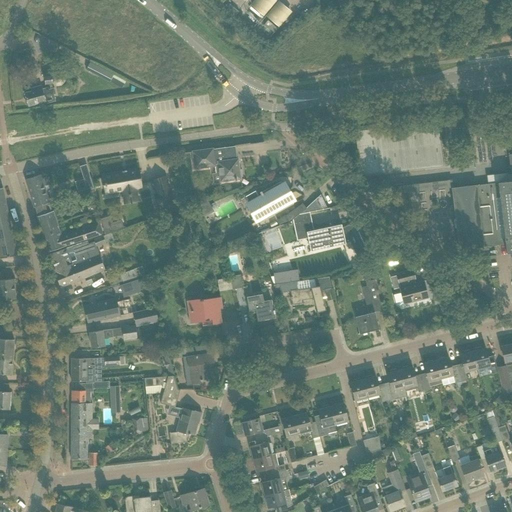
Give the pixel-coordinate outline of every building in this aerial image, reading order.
[(265,26),(274,33),(291,9),(277,0),(251,0),(247,7),(268,21),(265,26)] [(90,63),(86,70),(109,82),(112,75),(90,63)] [(53,83),(56,85),(62,85),(65,81),(64,75),(60,72),(55,73),(52,76),(45,77),(45,84),(53,83)] [(28,105),(28,106),(39,104),(39,106),(55,101),(54,95),(56,94),(54,88),(48,90),(48,88),(42,89),(41,86),(30,89),(31,91),(25,93),(26,99),(25,101),(26,104),(28,105)] [(355,136),(360,176),(404,170),(403,163),(405,163),(406,167),(410,166),(410,164),(417,163),(416,155),(422,154),(421,149),(440,146),(438,125),(355,136)] [(213,148),(192,151),(192,152),(192,153),(193,161),(195,169),(218,166),(220,182),(231,181),(241,179),(240,177),(243,177),(242,169),(239,170),(238,159),(237,159),(236,154),(226,155),(225,148),(213,149),(213,148)] [(511,152),(508,153),(511,181),(477,185),(452,187),(452,189),(453,188),(456,216),(457,216),(457,218),(453,219),(455,228),(458,228),(458,230),(460,249),(459,249),(459,250),(486,247),(495,246),(505,244),(506,253),(511,253),(511,152)] [(122,172),(103,176),(106,193),(122,190),(125,203),(138,201),(135,187),(141,186),(138,169),(127,171),(127,173),(122,173),(122,172)] [(34,208),(35,207),(49,203),(44,186),(51,184),(48,177),(42,179),(41,175),(25,179),(34,208)] [(255,191),(245,196),(254,212),(257,211),(262,221),(273,215),(284,209),(293,204),(281,182),(262,193),(261,191),(260,192),(260,193),(262,196),(259,198),(255,191)] [(156,190),(158,194),(155,195),(157,205),(160,204),(161,208),(173,205),(168,186),(156,190)] [(0,258),(0,259),(7,257),(17,255),(11,226),(3,188),(0,188),(0,258)] [(207,201),(197,206),(202,215),(212,210),(207,201)] [(49,203),(35,207),(38,216),(37,216),(48,252),(65,246),(64,246),(103,235),(99,224),(61,236),(53,211),(52,211),(49,203)] [(295,209),(285,217),(288,221),(289,222),(292,219),(299,214),(295,209)] [(356,234),(351,223),(342,228),(341,224),(313,230),(309,212),(299,214),(292,219),(297,240),(308,238),(310,251),(350,243),(356,255),(364,251),(361,246),(364,245),(364,246),(364,245),(358,232),(358,233),(356,234)] [(48,255),(54,269),(60,287),(105,271),(97,249),(96,246),(106,243),(105,241),(103,236),(93,239),(94,242),(88,244),(87,241),(58,251),(48,255)] [(409,259),(403,261),(405,269),(411,267),(409,259)] [(108,279),(111,286),(123,282),(124,283),(137,279),(145,275),(142,267),(133,270),(108,279)] [(297,269),(273,273),(274,284),(299,280),(297,269)] [(401,274),(396,275),(396,276),(398,283),(410,280),(412,279),(415,279),(413,271),(404,274),(401,274)] [(0,272),(0,300),(5,300),(15,299),(14,279),(3,280),(2,272),(0,272)] [(230,277),(232,290),(242,288),(240,275),(230,277)] [(303,303),(302,300),(313,298),(317,312),(326,310),(321,291),(331,288),(328,276),(310,279),(279,284),(280,293),(290,291),(292,305),(303,303)] [(143,278),(120,285),(124,297),(147,289),(143,278)] [(369,314),(375,312),(372,303),(379,301),(373,280),(366,282),(367,286),(362,287),(369,314)] [(401,292),(393,295),(395,302),(396,305),(400,305),(412,302),(424,299),(428,298),(425,286),(424,281),(416,283),(412,284),(399,287),(399,288),(400,289),(400,292),(401,292)] [(246,297),(247,301),(249,311),(255,310),(257,321),(275,318),(273,310),(271,300),(263,302),(262,295),(246,297)] [(93,303),(84,306),(87,323),(120,315),(117,302),(116,298),(93,303)] [(187,301),(189,311),(190,323),(207,321),(208,325),(221,323),(219,309),(222,308),(220,298),(200,301),(200,299),(187,301)] [(155,308),(134,312),(136,325),(158,321),(155,308)] [(355,317),(359,334),(379,329),(375,312),(369,314),(355,317)] [(122,327),(123,335),(123,340),(137,338),(135,325),(122,327)] [(104,346),(103,338),(113,337),(111,329),(89,332),(91,348),(104,346)] [(0,374),(2,374),(12,375),(14,340),(0,338),(0,374)] [(511,344),(501,347),(504,357),(505,362),(506,366),(507,369),(507,373),(508,373),(511,372),(511,344)] [(497,368),(494,358),(488,359),(485,348),(482,349),(481,347),(475,348),(475,350),(473,351),(477,369),(490,366),(492,374),(498,372),(497,368)] [(477,369),(473,351),(470,352),(470,350),(463,351),(464,353),(460,354),(463,366),(457,367),(461,381),(467,380),(465,372),(477,369)] [(167,352),(163,352),(166,362),(164,362),(166,369),(168,369),(169,376),(173,375),(167,352)] [(208,363),(214,363),(213,352),(186,356),(187,357),(183,358),(185,375),(191,374),(192,384),(201,383),(200,381),(211,379),(208,363)] [(105,357),(105,366),(120,365),(119,356),(105,357)] [(461,381),(457,367),(452,369),(449,357),(445,358),(444,357),(439,359),(439,360),(436,360),(441,379),(442,383),(443,385),(454,382),(456,388),(462,386),(461,381)] [(93,358),(71,358),(71,383),(86,383),(94,382),(95,365),(93,365),(93,358)] [(441,379),(436,360),(433,361),(433,360),(427,362),(427,363),(424,364),(427,375),(421,377),(424,391),(430,390),(429,386),(442,383),(441,379)] [(415,378),(412,367),(408,367),(408,366),(401,367),(402,369),(399,370),(405,391),(417,388),(418,393),(424,391),(421,377),(415,378)] [(405,391),(399,370),(397,370),(396,369),(390,370),(390,372),(387,373),(390,385),(384,386),(388,400),(393,399),(406,396),(405,391)] [(388,400),(384,386),(378,388),(375,376),(372,377),(371,375),(365,377),(365,379),(363,379),(368,397),(379,394),(381,402),(388,400)] [(511,391),(509,375),(500,376),(503,393),(511,391)] [(161,388),(165,389),(168,376),(144,378),(145,389),(161,388)] [(165,389),(160,403),(170,406),(175,407),(180,391),(177,390),(173,376),(168,376),(165,389)] [(368,397),(363,379),(360,380),(360,378),(353,380),(354,382),(350,382),(355,401),(357,407),(369,403),(368,397)] [(0,408),(9,409),(10,393),(0,391),(0,408)] [(90,403),(90,393),(85,393),(85,391),(81,391),(71,391),(71,403),(85,403),(90,403)] [(499,395),(495,400),(499,404),(503,399),(499,395)] [(85,403),(71,403),(71,459),(87,459),(87,437),(92,437),(92,429),(99,429),(99,419),(92,419),(92,403),(90,403),(85,403)] [(349,427),(343,403),(339,404),(339,403),(333,404),(333,405),(331,406),(335,424),(336,424),(337,429),(337,430),(349,427)] [(335,424),(331,406),(328,407),(327,405),(321,406),(322,408),(318,409),(320,417),(314,418),(315,423),(319,437),(328,434),(327,432),(337,429),(336,424),(335,424)] [(194,412),(182,409),(181,415),(177,430),(177,431),(177,432),(169,433),(171,444),(187,442),(189,435),(190,435),(190,434),(195,435),(199,419),(200,419),(202,413),(194,411),(194,412)] [(319,437),(315,423),(312,423),(311,419),(308,420),(307,412),(303,413),(303,411),(296,413),(296,415),(294,416),(299,434),(311,431),(313,438),(319,437)] [(455,413),(451,417),(456,423),(461,419),(455,413)] [(299,434),(294,416),(291,416),(285,417),(285,418),(281,419),(286,437),(299,434)] [(502,440),(498,428),(494,416),(487,419),(496,443),(502,440)] [(263,431),(259,418),(241,423),(242,426),(241,426),(243,432),(244,432),(245,436),(258,432),(260,438),(266,436),(265,430),(263,431)] [(141,434),(140,421),(133,421),(134,434),(141,434)] [(505,425),(498,428),(502,440),(509,438),(505,425)] [(347,434),(350,447),(357,446),(353,432),(347,434)] [(271,454),(266,436),(260,438),(261,444),(250,447),(251,450),(250,451),(251,456),(252,456),(253,459),(271,454)] [(379,436),(363,440),(369,462),(381,454),(380,449),(379,436)] [(105,448),(110,453),(111,451),(114,454),(117,452),(115,449),(115,448),(110,443),(105,448)] [(448,448),(453,462),(459,459),(454,445),(448,448)] [(505,466),(497,446),(483,451),(490,471),(492,471),(493,472),(498,471),(498,469),(505,466)] [(287,449),(288,450),(291,463),(296,461),(293,447),(287,449)] [(396,449),(391,451),(395,461),(400,459),(396,449)] [(89,465),(98,465),(98,453),(89,453),(89,465)] [(428,453),(421,456),(426,469),(433,466),(428,453)] [(278,466),(275,454),(271,454),(253,459),(254,462),(253,462),(254,468),(255,468),(256,472),(270,468),(271,474),(285,470),(284,464),(278,466)] [(426,469),(421,456),(421,455),(414,457),(419,471),(426,469)] [(461,466),(463,473),(467,482),(483,476),(477,460),(476,460),(474,455),(469,457),(469,456),(459,460),(462,466),(461,466)] [(440,463),(443,469),(435,472),(438,479),(439,482),(442,491),(457,486),(454,476),(450,466),(453,465),(451,459),(440,463)] [(387,473),(390,480),(392,484),(382,488),(385,497),(390,511),(405,505),(400,492),(405,490),(400,476),(398,469),(387,473)] [(288,489),(285,477),(287,476),(285,470),(271,474),(267,475),(269,481),(261,483),(262,487),(261,487),(263,492),(264,492),(264,495),(282,491),(288,489)] [(298,473),(299,479),(309,477),(307,470),(298,473)] [(407,478),(412,491),(416,501),(429,496),(420,472),(407,478)] [(313,487),(317,492),(329,485),(326,480),(313,487)] [(378,511),(374,501),(380,499),(376,489),(375,488),(374,483),(366,486),(368,491),(369,493),(357,498),(359,505),(361,509),(362,511),(378,511)] [(181,496),(183,504),(190,502),(192,510),(208,505),(203,489),(181,496)] [(287,509),(284,497),(290,496),(288,489),(282,491),(264,495),(265,498),(264,498),(266,504),(267,504),(268,508),(275,506),(276,511),(287,509)] [(163,493),(168,509),(176,507),(171,490),(163,493)] [(348,504),(335,509),(335,511),(356,511),(350,494),(345,497),(348,504)] [(125,500),(125,501),(125,511),(160,511),(160,510),(160,509),(152,509),(151,501),(150,496),(135,498),(135,496),(128,497),(127,497),(126,497),(126,498),(125,498),(125,499),(125,500)]
